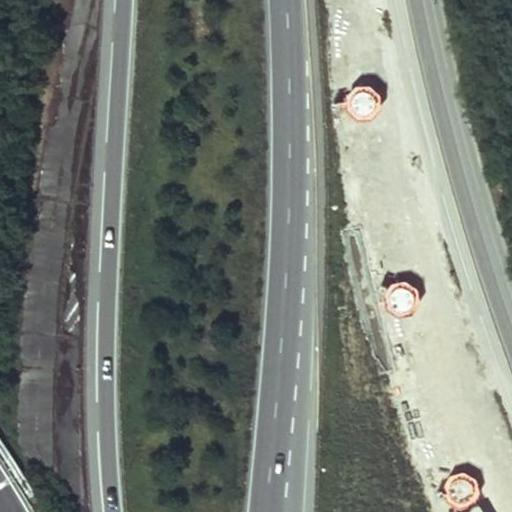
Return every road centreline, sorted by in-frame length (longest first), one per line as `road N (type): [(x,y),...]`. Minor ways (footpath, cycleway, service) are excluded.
road 1 (trunk): [(124,0),(104,398),(119,511)]
road 2 (trunk): [(265,499),(284,291),(284,0)]
road 3 (secondary): [(511,354),(413,0)]
